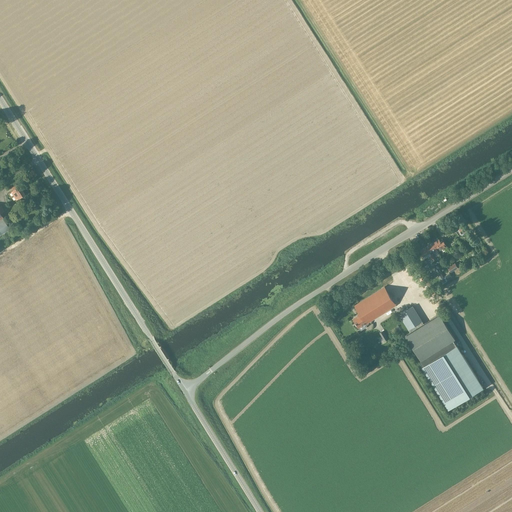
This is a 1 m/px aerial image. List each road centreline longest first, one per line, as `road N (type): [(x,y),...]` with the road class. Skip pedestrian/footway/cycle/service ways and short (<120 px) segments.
road 1 (unclassified): [(184,391),(298,303),(511,169)]
road 2 (unclassified): [(184,391),(0,99)]
road 3 (unclassified): [(260,511),(184,391)]
